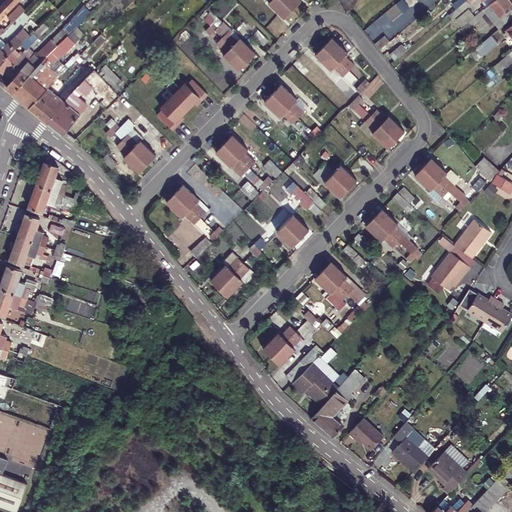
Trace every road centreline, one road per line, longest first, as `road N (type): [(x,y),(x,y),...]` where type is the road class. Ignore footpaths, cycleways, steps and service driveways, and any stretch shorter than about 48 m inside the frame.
road 1 (residential): [(219,339),(430,130),(346,25),(321,16),(117,217)]
road 2 (residential): [(393,511),(281,417),(219,339)]
road 3 (residential): [(219,339),(117,217)]
road 4 (residential): [(117,217),(24,118)]
